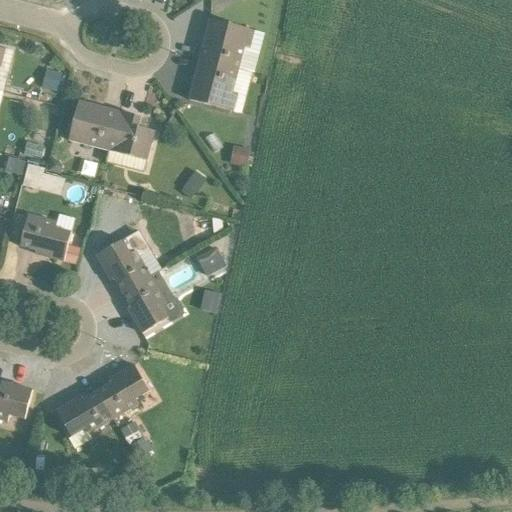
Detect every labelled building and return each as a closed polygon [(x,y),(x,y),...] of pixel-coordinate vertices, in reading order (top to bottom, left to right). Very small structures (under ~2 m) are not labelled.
[(254,75),(264,35),(209,20),(198,61),(251,75),(254,75)] [(0,92),(3,93),(14,53),(0,49),(0,92)] [(251,75),(198,61),(188,101),(241,115),(251,75)] [(43,88),(63,93),(68,73),(48,69),(43,88)] [(78,103),(68,143),(108,153),(118,113),(78,103)] [(142,119),(118,113),(108,153),(105,163),(143,172),(146,162),(148,162),(155,133),(140,129),(142,119)] [(26,143),(23,156),(40,160),(43,147),(26,143)] [(233,148),(229,165),(245,169),(249,151),(233,148)] [(43,169),(27,165),(23,183),(38,187),(43,169)] [(181,194),(190,200),(193,196),(194,197),(206,181),(194,173),(183,189),(184,190),(181,194)] [(58,223),(28,215),(20,248),(36,252),(35,256),(63,263),(74,220),(59,216),(58,223)] [(138,233),(96,257),(110,282),(114,280),(121,293),(157,272),(160,271),(138,233)] [(196,260),(206,279),(225,269),(215,250),(196,260)] [(173,299),(157,272),(121,293),(130,308),(127,310),(141,335),(167,321),(169,324),(182,316),(182,312),(176,300),(173,299)] [(149,393),(133,366),(108,380),(110,384),(96,392),(114,421),(138,406),(136,401),(149,393)] [(9,418),(24,422),(32,391),(2,382),(0,387),(0,421),(7,423),(9,418)] [(88,436),(114,421),(96,392),(83,399),(81,396),(55,411),(71,439),(85,431),(88,436)] [(151,451),(135,423),(120,431),(136,459),(151,451)]
